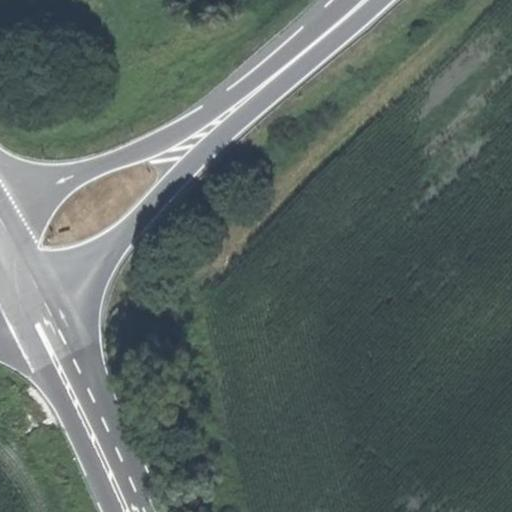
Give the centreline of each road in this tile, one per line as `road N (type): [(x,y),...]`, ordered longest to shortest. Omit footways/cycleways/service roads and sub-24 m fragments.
road 1 (motorway): [(41,305),(291,68)]
road 2 (motorway): [(291,68),(0,212)]
road 3 (tertiary): [(133,511),(41,305)]
